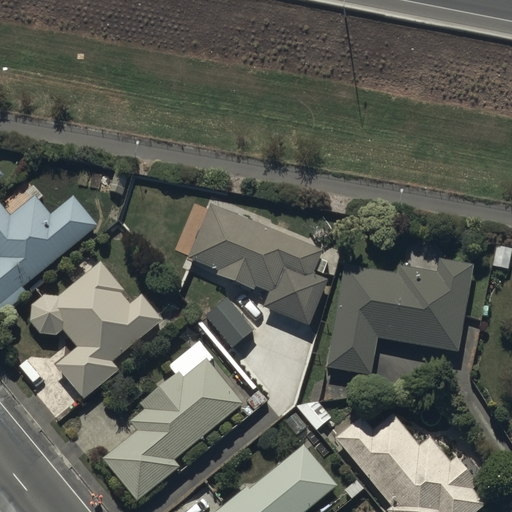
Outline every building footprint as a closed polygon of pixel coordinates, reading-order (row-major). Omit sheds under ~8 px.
[(0,208),(0,320),(27,298),(23,293),(96,231),(72,202),(52,219),(35,200),(11,221),(0,208)] [(313,279),(323,255),(210,210),(187,265),(217,277),(215,282),(253,297),(255,293),(269,299),(263,313),(310,332),(329,285),(313,279)] [(402,235),(388,251),(405,266),(419,250),(402,235)] [(398,279),(344,270),(327,372),(370,380),(376,343),(458,356),(472,272),(439,266),(437,278),(400,272),(398,279)] [(119,377),(112,368),(163,327),(142,300),(131,308),(100,269),(59,302),(57,301),(55,300),(53,300),(52,300),(50,300),(48,300),(46,300),(44,300),(42,301),(41,301),(39,302),(37,303),(36,304),(34,305),(33,307),(32,308),(31,310),(30,311),(29,313),(29,315),(28,316),(28,318),(28,320),(28,322),(28,324),(28,326),(29,327),(30,329),(30,331),(31,332),(32,334),(34,335),(35,337),(36,338),(38,339),(39,340),(41,341),(43,341),(45,342),(47,342),(48,342),(50,342),(52,342),(54,341),(56,341),(57,340),(59,339),(61,339),(62,337),(63,337),(77,355),(56,372),(82,406),(119,377)] [(227,303),(204,323),(231,355),(255,335),(227,303)] [(175,465),(242,409),(208,368),(213,363),(199,347),(170,371),(177,381),(141,411),(144,416),(129,428),(137,437),(103,466),(138,508),(181,472),(175,465)] [(316,434),(331,421),(318,406),(296,411),(316,434)] [(362,423),(336,445),(391,511),(390,511),(484,511),(487,510),(474,494),(479,490),(456,462),(450,467),(429,443),(419,451),(393,421),(374,437),(362,423)] [(246,492),(221,511),(312,511),(337,491),(304,451),(250,497),(246,492)]
